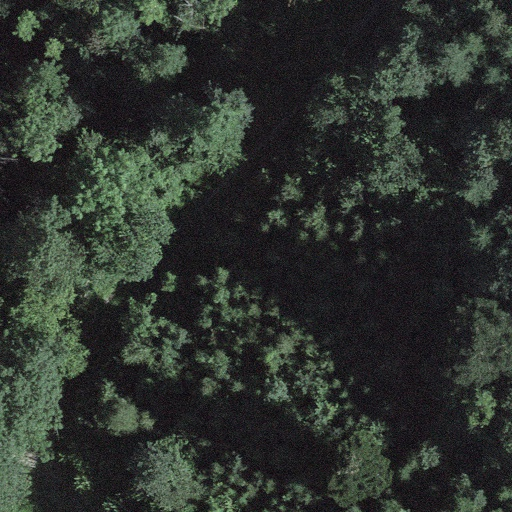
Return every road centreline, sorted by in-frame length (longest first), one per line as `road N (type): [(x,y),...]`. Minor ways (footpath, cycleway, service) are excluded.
road 1 (track): [(388,0),(343,71),(127,294),(81,360),(57,435),(65,483),(84,511)]
road 2 (track): [(0,181),(79,140),(315,48),(370,0)]
